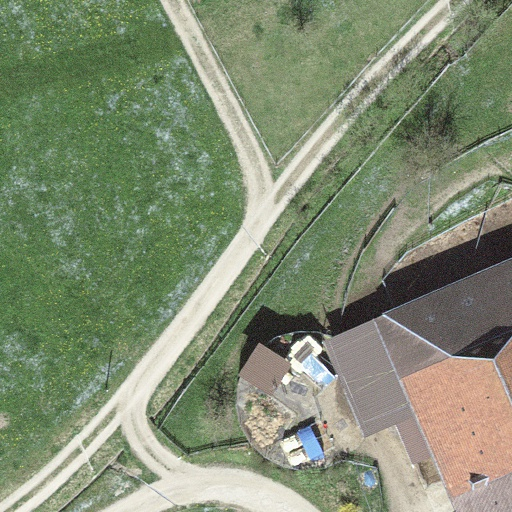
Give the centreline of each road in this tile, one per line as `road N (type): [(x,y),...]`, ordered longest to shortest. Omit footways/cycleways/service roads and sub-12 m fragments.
road 1 (track): [(451,0),(263,203),(194,305),(52,476),(2,511)]
road 2 (track): [(288,511),(254,491),(211,483),(169,489),(124,511)]
